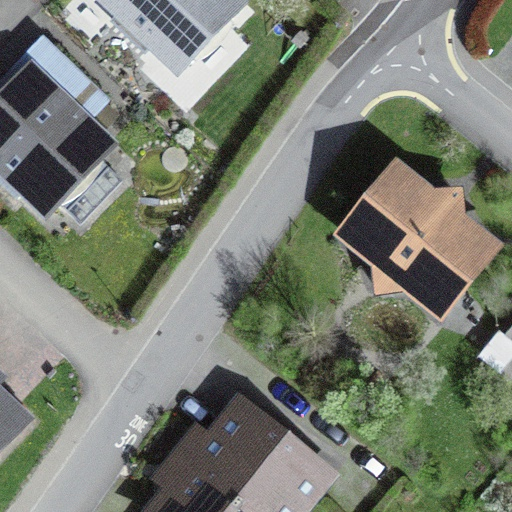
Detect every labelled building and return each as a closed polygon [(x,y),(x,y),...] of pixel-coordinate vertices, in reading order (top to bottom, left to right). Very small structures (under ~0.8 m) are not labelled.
[(259,15),(242,0),(97,0),(193,87),(259,15)] [(134,159),(38,73),(0,113),(0,181),(63,238),(134,159)] [(511,253),(409,170),(348,245),(450,328),(511,253)] [(511,337),(489,364),(511,383),(511,337)] [(0,477),(45,428),(0,386),(0,477)] [(248,414),(201,472),(251,511),(294,511),(324,474),(248,414)] [(251,511),(201,472),(169,511),(251,511)]
